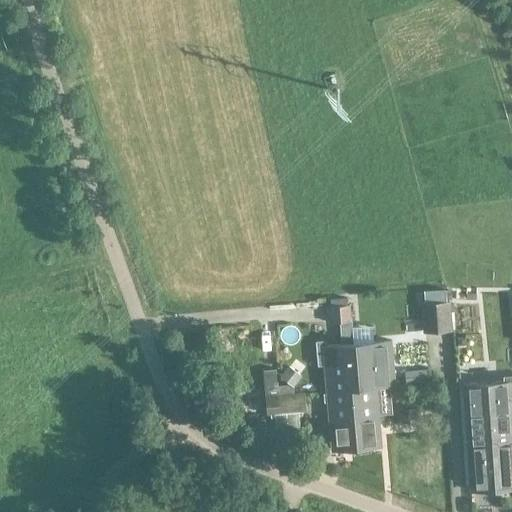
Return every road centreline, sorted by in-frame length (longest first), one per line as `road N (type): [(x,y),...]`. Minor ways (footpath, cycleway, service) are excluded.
road 1 (unclassified): [(394,511),(226,454),(177,410),(26,0)]
road 2 (track): [(121,511),(122,466),(189,426)]
